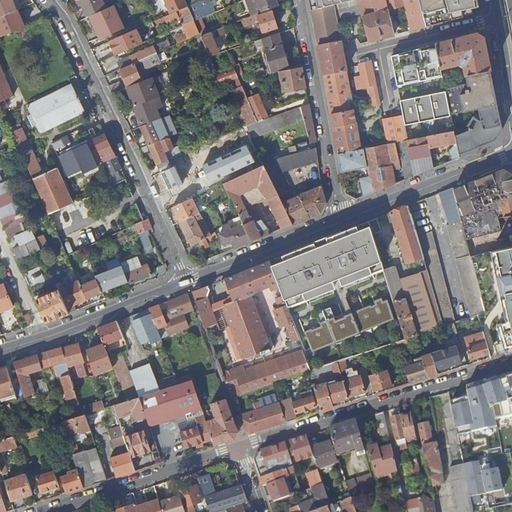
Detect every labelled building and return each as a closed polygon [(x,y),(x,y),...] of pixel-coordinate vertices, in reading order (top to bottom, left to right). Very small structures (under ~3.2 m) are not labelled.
[(0,0),(0,16),(17,9),(12,0),(0,0)] [(101,0),(78,0),(86,17),(88,16),(105,8),(101,0)] [(185,0),(174,0),(179,9),(188,5),(185,0)] [(209,0),(200,0),(188,5),(194,19),(195,20),(201,18),(215,12),(209,0)] [(257,0),(245,0),(252,16),(257,14),(262,12),(257,0)] [(257,0),(262,12),(279,5),(276,0),(257,0)] [(308,0),(310,10),(344,1),(348,0),(308,0)] [(357,0),(348,0),(344,1),(347,10),(360,7),(357,0)] [(371,0),(357,0),(360,7),(369,41),(380,38),(371,0)] [(371,0),(380,38),(393,34),(387,9),(404,5),(410,30),(425,26),(417,0),(371,0)] [(417,0),(425,26),(440,22),(445,21),(444,17),(439,18),(434,1),(436,0),(417,0)] [(439,18),(444,17),(442,7),(447,5),(445,1),(440,2),(439,0),(436,0),(434,1),(439,18)] [(470,7),(476,6),(475,0),(439,0),(440,2),(445,1),(447,5),(442,7),(444,17),(445,21),(467,15),(465,8),(470,7)] [(344,1),(310,10),(316,44),(339,40),(338,33),(334,13),(347,10),(344,1)] [(112,5),(105,8),(88,16),(99,38),(122,27),(112,5)] [(179,9),(164,16),(168,24),(180,19),(182,25),(184,24),(194,19),(188,5),(179,9)] [(0,16),(0,35),(0,37),(24,26),(17,9),(0,16)] [(258,15),(257,14),(252,16),(245,18),(247,23),(256,19),(255,18),(258,17),(263,32),(277,27),(272,11),(258,15)] [(201,18),(195,20),(200,33),(201,35),(202,35),(207,33),(201,18)] [(195,20),(194,19),(184,24),(187,31),(178,35),(180,41),(200,33),(195,20)] [(115,54),(143,42),(136,28),(109,40),(115,54)] [(219,28),(207,33),(202,35),(201,35),(210,56),(219,53),(213,38),(221,34),(219,28)] [(287,61),(279,32),(255,41),(257,47),(264,45),(271,69),(262,72),(260,68),(249,72),(251,76),(245,78),(239,62),(233,65),(234,68),(235,69),(238,77),(241,84),(255,79),(262,77),(269,74),(289,67),(287,61)] [(476,33),(435,44),(442,77),(443,82),(454,80),(453,78),(452,73),(447,74),(445,67),(458,64),(463,67),(465,76),(489,70),(486,55),(483,37),(476,33)] [(339,40),(316,44),(322,75),(345,70),(344,68),(343,58),(341,50),(340,46),(340,42),(339,40)] [(390,56),(396,86),(442,77),(435,44),(390,56)] [(147,57),(156,52),(153,46),(118,61),(121,68),(133,63),(139,60),(147,57)] [(147,57),(139,60),(143,69),(151,66),(147,57)] [(375,85),(370,61),(358,64),(360,76),(362,88),(375,85)] [(121,68),(120,68),(127,86),(141,81),(133,63),(121,68)] [(0,67),(0,101),(13,96),(0,67)] [(305,87),(301,67),(279,72),(281,81),(275,82),(276,88),(282,87),(283,92),(305,87)] [(238,77),(235,69),(214,76),(217,84),(238,77)] [(345,70),(322,75),(325,95),(349,90),(345,70)] [(449,115),(478,109),(496,105),(493,86),(491,79),(489,70),(465,76),(466,83),(444,89),(444,92),(449,115)] [(269,74),(262,77),(266,89),(274,86),(269,74)] [(352,77),(355,89),(362,88),(360,76),(352,77)] [(141,81),(127,86),(134,105),(154,98),(148,82),(151,80),(150,78),(146,79),(141,81)] [(255,79),(241,84),(242,85),(245,92),(258,87),(255,79)] [(120,80),(108,85),(111,92),(125,87),(120,80)] [(72,84),(27,106),(32,116),(30,117),(33,122),(34,122),(40,133),(85,111),(80,101),(81,101),(77,93),(76,94),(72,84)] [(349,90),(325,95),(329,114),(352,110),(349,90)] [(399,101),(402,117),(404,125),(449,116),(449,115),(444,92),(399,101)] [(257,93),(247,97),(249,103),(258,121),(267,117),(257,93)] [(154,98),(134,105),(141,125),(156,119),(154,117),(159,116),(156,110),(152,112),(151,110),(161,106),(158,96),(154,98)] [(247,125),(258,121),(249,103),(239,107),(247,125)] [(308,103),(301,106),(304,119),(310,143),(316,142),(308,103)] [(465,131),(458,134),(458,132),(454,133),(455,134),(454,134),(456,145),(457,148),(458,155),(496,140),(499,136),(501,131),(496,105),(478,109),(479,114),(472,116),(466,125),(468,127),(464,129),(465,131)] [(301,106),(289,110),(258,121),(247,125),(243,126),(250,139),(285,127),(284,126),(304,119),(301,106)] [(352,110),(329,114),(331,127),(354,122),(352,110)] [(177,133),(169,114),(167,115),(174,134),(177,133)] [(141,125),(141,126),(149,144),(169,136),(174,134),(167,115),(156,119),(141,125)] [(402,117),(401,117),(392,119),(381,121),(385,144),(386,144),(395,142),(397,141),(407,140),(404,125),(402,117)] [(354,122),(331,127),(336,153),(359,149),(354,122)] [(21,127),(12,131),(22,155),(51,220),(54,218),(51,213),(73,203),(57,168),(41,175),(39,171),(40,171),(21,127)] [(96,135),(93,127),(88,129),(97,149),(98,148),(104,161),(115,156),(104,134),(101,136),(97,138),(96,135)] [(410,159),(413,176),(433,167),(429,147),(453,142),(454,145),(456,145),(454,134),(453,130),(452,131),(441,133),(407,140),(410,159)] [(70,142),(66,135),(51,142),(56,155),(60,153),(59,150),(61,149),(60,147),(70,142)] [(169,136),(149,144),(157,164),(167,159),(164,151),(173,147),(169,136)] [(401,161),(410,159),(407,140),(397,141),(401,161)] [(385,144),(362,148),(366,166),(367,169),(369,176),(373,192),(406,179),(402,171),(400,172),(393,175),(392,169),(400,168),(395,142),(386,144),(385,144)] [(247,144),(202,164),(210,182),(255,162),(247,144)] [(315,148),(280,157),(286,170),(317,161),(315,148)] [(359,149),(336,153),(340,172),(366,166),(362,148),(359,149)] [(449,150),(452,160),(459,157),(458,155),(457,148),(449,150)] [(72,149),(58,155),(68,175),(82,169),(72,149)] [(115,183),(121,180),(117,171),(121,169),(115,156),(104,161),(115,183)] [(280,157),(264,164),(270,177),(282,172),(286,170),(280,157)] [(167,159),(157,164),(161,172),(172,167),(168,159),(167,159)] [(240,216),(251,241),(272,232),(271,229),(268,229),(268,226),(262,215),(256,217),(252,208),(247,210),(240,194),(260,185),(282,228),(293,224),(284,202),(277,190),(270,177),(264,164),(262,165),(223,183),(230,198),(231,197),(240,216)] [(172,167),(161,172),(169,190),(183,183),(175,166),(172,167)] [(498,218),(511,214),(511,180),(510,170),(503,167),(481,176),(482,177),(453,189),(466,238),(471,237),(500,231),(501,230),(498,218)] [(282,172),(270,177),(277,190),(288,185),(282,172)] [(359,178),(364,195),(373,192),(369,176),(359,178)] [(9,179),(0,182),(0,193),(13,188),(9,179)] [(272,232),(282,228),(260,185),(240,194),(247,210),(252,208),(256,217),(262,215),(268,226),(268,229),(271,229),(272,232)] [(309,218),(321,213),(326,203),(321,186),(299,195),(299,196),(309,218)] [(471,317),(478,315),(485,312),(470,255),(468,245),(466,238),(453,189),(453,187),(439,192),(450,224),(447,225),(471,317)] [(0,205),(18,198),(14,188),(0,194),(0,205)] [(179,221),(200,212),(195,202),(202,199),(200,194),(172,207),(179,221)] [(293,224),(309,218),(299,196),(284,202),(293,224)] [(0,217),(23,208),(18,198),(0,206),(0,217)] [(383,269),(405,339),(425,333),(453,323),(455,323),(432,231),(418,236),(412,216),(408,205),(386,214),(389,222),(393,221),(396,231),(409,227),(412,238),(400,243),(410,277),(400,281),(395,266),(393,267),(377,217),(368,221),(383,269)] [(0,218),(4,228),(27,218),(23,209),(0,218)] [(209,236),(210,235),(202,218),(203,218),(200,212),(179,221),(191,245),(209,236)] [(510,247),(511,246),(511,214),(498,218),(501,230),(503,230),(506,230),(508,240),(489,244),(491,251),(496,250),(510,247)] [(222,225),(224,231),(219,233),(223,244),(231,241),(234,248),(251,241),(240,216),(227,220),(228,222),(222,225)] [(148,230),(152,228),(148,218),(143,220),(135,224),(139,234),(146,252),(153,248),(147,236),(148,230)] [(383,269),(368,221),(358,225),(358,226),(356,227),(356,225),(326,237),(328,242),(315,247),(313,243),(281,255),(281,257),(279,258),(278,256),(268,260),(279,287),(286,305),(286,307),(332,289),(331,286),(334,285),(332,280),(339,278),(341,282),(344,281),(345,284),(383,269)] [(4,229),(8,237),(23,230),(20,222),(4,229)] [(409,227),(396,231),(400,243),(412,238),(409,227)] [(41,249),(44,255),(51,252),(43,235),(36,237),(41,249)] [(13,248),(18,259),(41,249),(36,237),(13,248)] [(468,245),(470,255),(476,254),(474,244),(473,244),(468,245)] [(128,281),(129,283),(151,275),(147,264),(141,266),(137,257),(121,263),(122,265),(128,281)] [(107,262),(109,268),(121,263),(119,258),(107,262)] [(279,287),(268,260),(224,278),(232,297),(233,300),(223,305),(230,326),(242,358),(243,358),(244,360),(255,356),(255,357),(261,355),(261,353),(270,350),(269,348),(274,347),(270,336),(265,337),(254,305),(258,303),(255,292),(268,287),(270,291),(279,287)] [(128,281),(122,265),(101,273),(107,289),(128,281)] [(61,285),(77,278),(72,266),(66,269),(70,278),(60,282),(61,285)] [(102,292),(95,275),(92,277),(93,279),(81,285),(87,298),(102,292)] [(59,289),(69,313),(76,310),(73,304),(86,299),(87,298),(81,285),(77,278),(61,285),(60,282),(56,284),(59,289)] [(0,285),(0,311),(13,306),(3,284),(0,285)] [(191,291),(204,327),(216,323),(211,309),(210,306),(207,298),(209,291),(207,285),(191,291)] [(36,299),(45,321),(69,313),(59,289),(36,299)] [(188,293),(168,301),(171,307),(172,310),(174,316),(183,313),(194,308),(188,293)] [(337,315),(338,319),(344,317),(343,315),(351,312),(345,296),(340,298),(346,312),(337,315)] [(233,300),(232,297),(210,306),(211,309),(223,305),(233,300)] [(315,346),(316,349),(330,344),(329,341),(334,339),(335,342),(366,330),(365,327),(374,323),(376,326),(383,323),(382,320),(386,318),(388,322),(394,319),(387,299),(383,301),(381,298),(373,301),(375,304),(371,306),(370,305),(356,310),(356,312),(352,313),(351,312),(343,315),(344,317),(338,319),(335,320),(330,307),(315,313),(320,326),(311,329),(311,328),(303,331),(310,348),(315,346)] [(270,336),(258,303),(254,305),(265,337),(270,336)] [(161,311),(159,304),(149,308),(156,325),(161,337),(170,333),(161,311)] [(286,307),(286,305),(278,308),(285,325),(292,322),(286,307)] [(156,325),(149,308),(130,315),(141,342),(149,339),(146,329),(156,325)] [(164,310),(161,311),(170,333),(189,326),(183,313),(174,316),(172,310),(165,313),(164,310)] [(24,315),(28,324),(32,322),(29,313),(24,315)] [(453,323),(457,333),(478,327),(481,326),(478,315),(471,317),(455,323),(453,323)] [(124,337),(117,321),(98,328),(101,334),(104,343),(105,345),(124,337)] [(292,322),(285,325),(291,339),(294,338),(295,341),(299,339),(292,322)] [(242,358),(230,326),(225,328),(237,360),(242,358)] [(471,358),(489,353),(482,332),(480,332),(465,337),(471,358)] [(405,339),(397,342),(400,352),(408,349),(405,339)] [(79,343),(63,347),(68,366),(84,361),(79,343)] [(105,345),(104,343),(87,350),(95,374),(114,366),(110,358),(105,345)] [(431,353),(436,369),(461,362),(456,345),(431,353)] [(68,366),(63,347),(39,354),(43,369),(44,374),(50,372),(49,368),(55,366),(58,377),(62,381),(68,399),(77,396),(73,380),(68,366)] [(242,393),(285,379),(308,371),(311,370),(303,350),(234,373),(242,393)] [(140,397),(129,370),(122,353),(110,358),(114,366),(127,400),(140,397)] [(404,366),(409,383),(438,374),(436,369),(431,353),(411,359),(412,364),(404,366)] [(39,354),(38,354),(14,361),(18,374),(22,386),(25,396),(35,393),(29,373),(43,369),(39,354)] [(337,362),(340,373),(352,369),(348,358),(337,362)] [(84,361),(68,366),(73,380),(88,376),(84,361)] [(334,375),(340,373),(337,362),(327,365),(329,370),(332,369),(334,375)] [(157,382),(150,363),(129,370),(140,397),(140,396),(161,390),(157,382)] [(0,403),(17,398),(12,380),(8,367),(0,368),(0,403)] [(387,370),(369,376),(374,391),(391,386),(387,370)] [(343,381),(348,397),(365,392),(360,376),(353,377),(352,372),(347,373),(348,379),(343,381)] [(193,380),(195,379),(193,373),(177,378),(180,384),(193,380)] [(223,377),(230,397),(242,393),(234,373),(223,377)] [(177,378),(176,375),(157,382),(161,390),(180,384),(177,378)] [(50,392),(46,378),(38,380),(42,394),(50,392)] [(204,413),(193,380),(180,384),(161,390),(140,396),(147,416),(150,426),(167,420),(168,421),(169,422),(170,423),(172,422),(173,421),(178,424),(179,424),(195,418),(194,416),(204,413)] [(313,386),(320,410),(333,406),(331,402),(348,397),(343,381),(326,385),(325,383),(313,386)] [(295,413),(315,407),(310,390),(301,393),(302,399),(292,402),(295,413)] [(140,396),(140,397),(127,400),(114,405),(118,416),(121,425),(123,430),(130,427),(126,412),(133,410),(136,420),(147,416),(140,396)] [(238,431),(226,398),(211,403),(215,418),(206,421),(212,439),(214,445),(235,438),(238,431)] [(249,433),(296,418),(295,413),(292,402),(290,399),(262,408),(260,402),(252,405),(254,411),(237,416),(242,430),(249,433)] [(95,403),(97,410),(105,408),(103,401),(95,403)] [(389,436),(384,412),(375,414),(380,438),(389,436)] [(212,439),(206,421),(204,413),(194,416),(195,418),(179,424),(186,447),(212,439)] [(409,413),(400,415),(406,442),(415,440),(409,413)] [(86,414),(83,415),(62,421),(78,469),(84,467),(80,453),(74,434),(91,429),(89,424),(86,414)] [(400,415),(396,416),(390,417),(396,446),(398,446),(399,450),(407,449),(406,442),(400,415)] [(365,454),(356,420),(328,429),(332,441),(336,453),(353,448),(356,457),(365,454)] [(424,451),(423,451),(431,486),(440,484),(438,473),(440,473),(436,444),(432,445),(428,422),(418,424),(424,451)] [(48,425),(40,428),(42,434),(45,442),(52,439),(48,425)] [(114,446),(127,442),(125,437),(123,430),(121,425),(108,429),(114,446)] [(40,428),(35,429),(15,436),(16,442),(42,434),(40,428)] [(130,451),(131,456),(150,449),(144,431),(125,437),(127,442),(130,451)] [(15,436),(6,438),(0,440),(0,464),(2,471),(3,475),(8,473),(1,451),(18,446),(16,442),(15,436)] [(311,448),(307,436),(290,441),(296,461),(313,456),(311,448)] [(336,453),(332,441),(311,448),(313,456),(317,466),(338,459),(336,453)] [(293,467),(285,443),(255,452),(253,459),(260,478),(288,468),(293,467)] [(397,471),(391,446),(378,450),(377,445),(367,448),(375,477),(397,471)] [(78,469),(84,487),(107,479),(96,446),(80,453),(84,467),(78,469)] [(131,456),(130,451),(111,457),(117,476),(136,470),(131,456)] [(412,457),(409,457),(413,474),(420,473),(416,459),(412,459),(412,457)] [(473,511),(463,464),(448,467),(457,511),(473,511)] [(41,493),(59,487),(52,465),(48,467),(50,473),(36,477),(41,493)] [(288,468),(260,478),(263,486),(267,484),(283,479),(288,477),(286,473),(288,472),(288,468)] [(62,477),(67,493),(84,487),(78,469),(69,472),(70,474),(62,477)] [(199,477),(197,471),(189,474),(190,475),(191,475),(194,484),(179,489),(180,490),(186,511),(195,511),(193,504),(202,501),(197,484),(201,483),(199,477)] [(5,481),(11,500),(33,493),(27,474),(5,481)] [(209,474),(199,477),(201,483),(205,498),(210,511),(211,511),(217,510),(226,507),(242,502),(248,500),(242,485),(215,493),(209,474)] [(322,483),(319,474),(314,476),(315,481),(310,483),(312,488),(322,483)] [(361,494),(375,490),(371,475),(357,479),(361,494)] [(283,479),(267,484),(274,501),(289,495),(283,479)] [(322,483),(312,488),(316,498),(286,509),(286,511),(310,511),(322,508),(330,505),(322,483)] [(186,511),(180,490),(172,492),(173,494),(173,496),(167,499),(159,501),(162,511),(186,511)] [(404,502),(402,493),(396,495),(398,502),(384,506),(385,511),(398,511),(405,510),(404,502)] [(405,511),(436,511),(434,500),(431,501),(422,496),(420,499),(418,499),(404,502),(405,510),(405,511)] [(356,511),(351,497),(340,501),(344,511),(356,511)] [(162,511),(159,501),(158,498),(145,503),(142,504),(141,501),(136,502),(137,503),(139,511),(162,511)] [(244,511),(242,502),(226,507),(227,511),(244,511)] [(139,511),(137,503),(113,510),(113,511),(139,511)]
